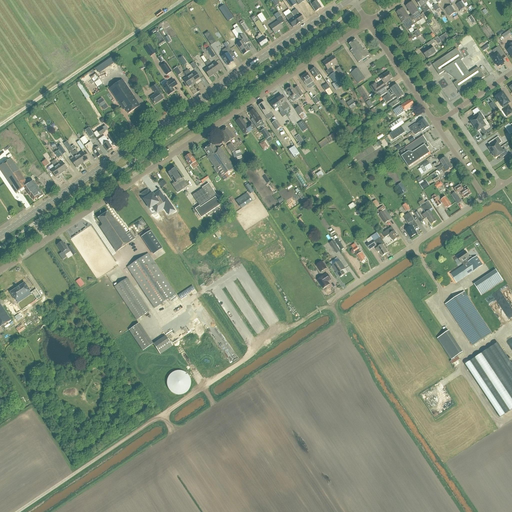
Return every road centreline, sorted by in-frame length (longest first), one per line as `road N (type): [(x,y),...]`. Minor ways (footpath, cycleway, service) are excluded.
road 1 (unclassified): [(17,511),(483,197)]
road 2 (unclassified): [(0,270),(367,22)]
road 3 (secondary): [(0,235),(349,0)]
road 4 (unclassified): [(435,124),(367,22)]
